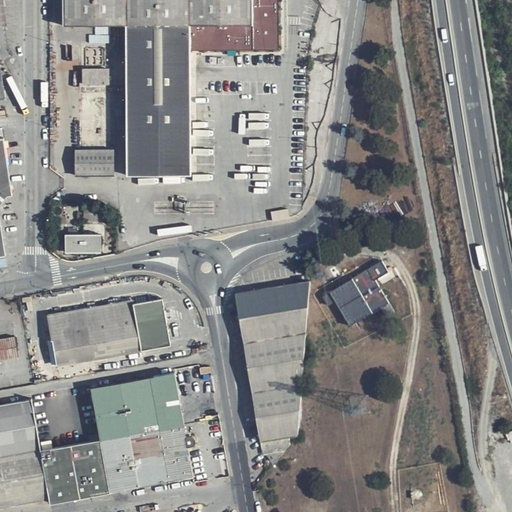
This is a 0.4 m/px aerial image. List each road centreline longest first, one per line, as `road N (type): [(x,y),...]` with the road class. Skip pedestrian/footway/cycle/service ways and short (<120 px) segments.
road 1 (trunk): [(440,0),(476,231),(511,371)]
road 2 (unclassified): [(357,0),(322,208),(285,237),(221,260)]
road 3 (trunk): [(511,310),(456,0)]
road 4 (track): [(348,233),(399,263),(420,306),(396,480),(399,511)]
road 5 (secondary): [(209,281),(249,511)]
road 6 (secondary): [(0,287),(145,261),(190,265)]
